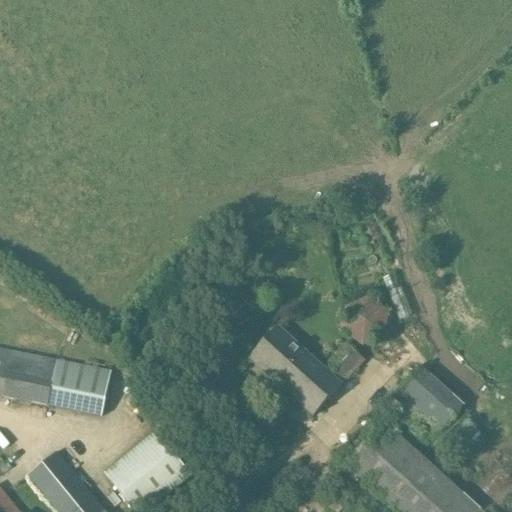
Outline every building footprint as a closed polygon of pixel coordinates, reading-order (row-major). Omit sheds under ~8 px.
[(394,274),(382,279),(396,317),(408,312),(394,274)] [(354,349),(389,332),(370,293),(335,311),(354,349)] [(279,330),(277,328),(249,360),(251,361),(313,417),(341,386),(279,330)] [(364,361),(345,344),(325,366),(344,383),(364,361)] [(111,371),(57,360),(0,348),(0,398),(47,408),(47,407),(101,418),(107,389),(111,371)] [(462,408),(420,370),(391,403),(432,442),(462,408)] [(480,511),(377,416),(338,460),(395,511),(480,511)] [(145,511),(192,473),(155,429),(105,472),(139,511),(145,511)] [(104,511),(58,455),(28,476),(57,511),(104,511)] [(0,511),(16,511),(0,492),(0,511)]
